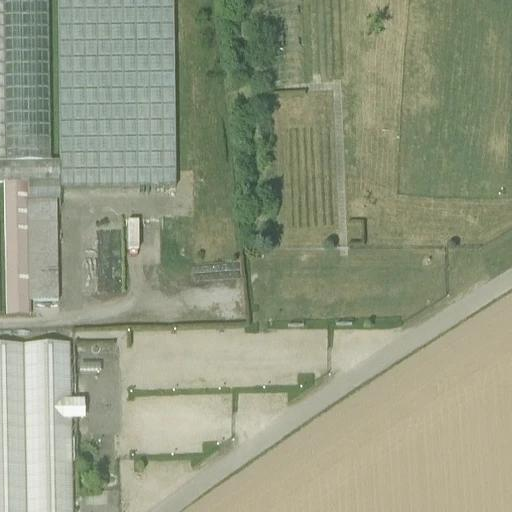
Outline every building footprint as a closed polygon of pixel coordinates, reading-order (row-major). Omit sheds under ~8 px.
[(48,0),(2,0),(6,164),(51,164),(48,0)] [(56,0),(59,163),(59,183),(59,191),(175,190),(172,0),(56,0)] [(0,184),(4,184),(59,183),(59,163),(51,164),(6,164),(0,164),(0,184)] [(59,191),(59,183),(4,184),(6,318),(29,317),(30,316),(57,315),(56,208),(59,202),(59,191)] [(0,511),(72,511),(68,346),(0,347),(0,511)]
